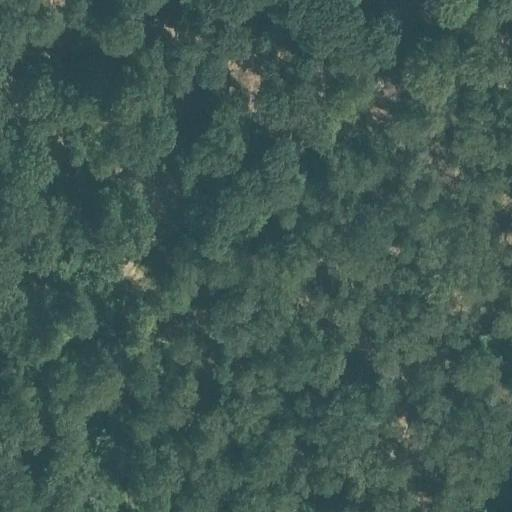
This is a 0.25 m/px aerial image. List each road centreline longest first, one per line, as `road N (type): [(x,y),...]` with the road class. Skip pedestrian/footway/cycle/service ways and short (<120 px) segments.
road 1 (track): [(468,0),(106,258)]
road 2 (track): [(106,258),(91,0)]
road 3 (track): [(125,511),(106,258)]
road 4 (track): [(106,258),(0,324)]
